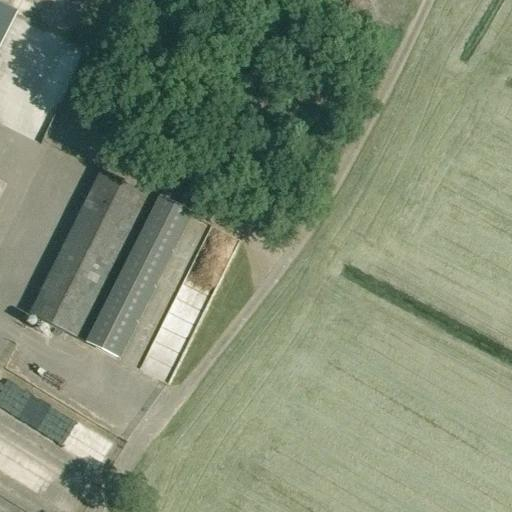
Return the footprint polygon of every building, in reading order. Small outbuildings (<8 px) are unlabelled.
[(0,44),(17,11),(0,2),(0,44)] [(29,314),(84,341),(156,197),(101,169),(29,314)] [(160,198),(88,344),(119,360),(192,214),(160,198)] [(178,364),(192,344),(172,330),(158,350),(178,364)] [(147,372),(164,385),(175,372),(157,359),(147,372)] [(0,465),(0,470),(24,479),(33,452),(8,443),(0,465)]
